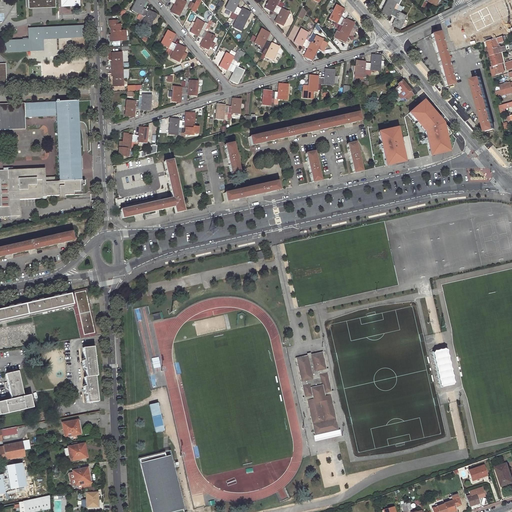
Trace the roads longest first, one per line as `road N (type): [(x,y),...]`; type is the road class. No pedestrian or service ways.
road 1 (unclassified): [(118,269),(270,227),(508,181)]
road 2 (unclassified): [(453,163),(165,230),(114,234)]
road 3 (unclassified): [(109,303),(118,511)]
road 4 (residential): [(101,130),(232,91)]
road 5 (unknown): [(110,335),(71,353),(78,408),(113,404)]
road 6 (unclassified): [(472,142),(389,42)]
road 7 (residential): [(153,0),(232,91)]
